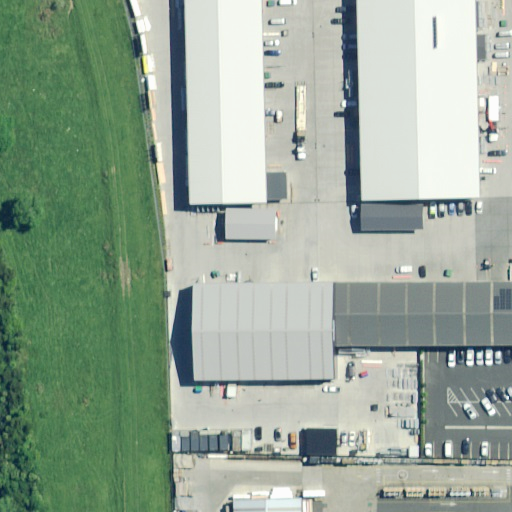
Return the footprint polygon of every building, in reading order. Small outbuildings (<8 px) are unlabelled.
[(181,0),(187,204),(265,202),(260,0),(181,0)] [(358,0),(365,201),(478,197),(472,0),(358,0)] [(343,10),(319,10),(319,42),(343,41),(343,10)] [(353,264),(352,221),(328,222),(329,264),(353,264)] [(190,281),(191,379),(331,378),(330,280),(190,281)] [(511,281),(332,282),(332,346),(511,345),(511,281)] [(362,425),(319,424),(319,452),(362,453),(362,425)]
